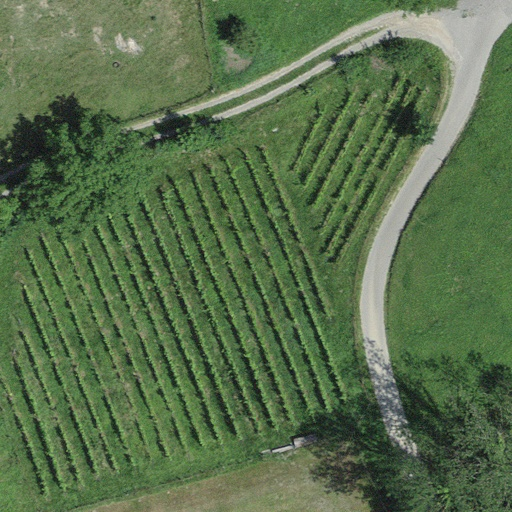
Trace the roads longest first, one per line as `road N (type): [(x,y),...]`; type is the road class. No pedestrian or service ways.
road 1 (track): [(464,42),(408,20),(275,88),(0,189)]
road 2 (track): [(433,511),(393,420),(372,323),(381,246),(468,79),(464,42)]
